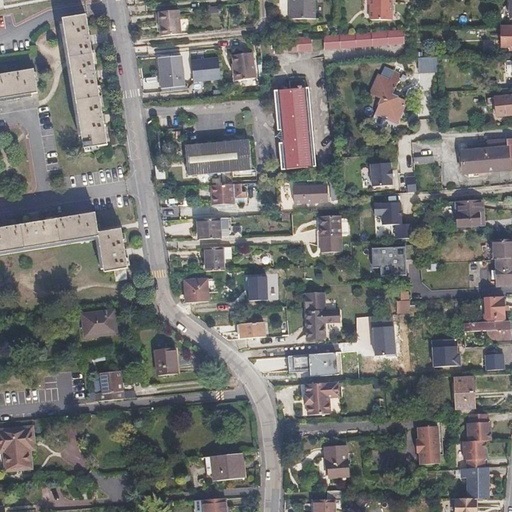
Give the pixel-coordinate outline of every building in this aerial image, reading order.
[(317,1),(316,0),(286,0),(287,19),(290,19),(315,18),(314,1),(317,1)] [(390,19),(389,0),(363,0),(364,4),(369,3),(369,20),(390,19)] [(181,34),(179,10),(158,12),(160,36),(181,34)] [(110,143),(103,95),(96,51),(89,14),(66,18),(85,136),(87,152),(93,151),(92,147),(110,143)] [(511,24),(500,25),(500,47),(509,47),(509,50),(511,50),(511,24)] [(363,46),(404,43),(403,29),(321,37),(322,50),(363,46)] [(310,51),(309,37),(271,40),(272,54),(310,51)] [(255,77),(251,51),(232,54),(234,68),(232,68),(234,80),(255,77)] [(183,85),(179,55),(157,57),(161,88),(183,85)] [(436,56),(417,57),(417,73),(437,72),(436,56)] [(220,80),(218,57),(191,60),(193,82),(220,80)] [(0,74),(0,98),(40,92),(36,69),(0,74)] [(397,121),(407,100),(393,93),(402,73),(395,70),(391,78),(380,73),(371,92),(382,97),(376,112),(397,121)] [(497,87),(497,80),(497,74),(486,74),(486,80),(485,80),(484,87),(497,87)] [(312,164),(304,78),(288,80),(289,90),(274,91),(277,131),(281,131),(275,135),(275,137),(280,141),(280,143),(279,143),(281,168),(285,167),(312,164)] [(511,113),(511,94),(497,94),(497,114),(511,113)] [(511,168),(511,138),(488,140),(489,151),(462,153),(463,171),(487,170),(511,168)] [(250,170),(248,140),(184,145),(187,174),(250,170)] [(412,156),(412,164),(432,163),(432,155),(412,156)] [(392,177),(392,167),(390,167),(390,161),(370,162),(371,185),(391,184),(391,177),(392,177)] [(164,177),(163,165),(155,166),(156,177),(164,177)] [(415,189),(414,174),(406,174),(407,190),(415,189)] [(232,203),(232,201),(247,200),(247,191),(242,192),(241,183),(211,184),(212,204),(232,203)] [(326,200),(325,185),(291,187),(293,202),(326,200)] [(483,223),(483,217),(481,198),(455,200),(456,225),(483,223)] [(402,223),(400,202),(373,205),(374,217),(380,216),(381,225),(402,223)] [(100,228),(100,227),(97,214),(69,218),(11,227),(0,229),(0,253),(102,237),(107,269),(117,267),(119,279),(129,276),(127,266),(130,265),(123,224),(102,229),(100,228)] [(343,242),(343,236),(352,235),(351,218),(342,218),(342,215),(322,216),(323,237),(325,237),(326,243),(343,242)] [(198,239),(219,238),(229,237),(228,218),(218,218),(197,220),(198,239)] [(511,257),(511,240),(494,241),(495,259),(496,259),(511,257)] [(344,252),(343,242),(326,243),(326,253),(344,252)] [(371,276),(379,275),(389,275),(389,273),(392,273),(392,275),(405,275),(405,259),(413,259),(413,244),(404,244),(404,247),(371,247),(371,276)] [(230,259),(230,247),(222,248),(204,249),(205,273),(223,272),(222,260),(230,259)] [(511,257),(496,259),(496,270),(493,270),(492,271),(492,278),(493,279),(497,279),(497,286),(511,284),(511,278),(511,277),(511,257)] [(246,300),(267,300),(267,279),(245,279),(246,300)] [(208,302),(206,280),(184,281),(185,303),(208,302)] [(409,310),(409,300),(408,290),(396,291),(397,314),(410,313),(409,310)] [(324,306),(323,294),(305,296),(306,307),(324,306)] [(503,297),(499,298),(499,299),(500,317),(494,317),(494,320),(495,321),(504,321),(503,309),(503,305),(505,304),(505,300),(503,298),(503,297)] [(484,299),(484,298),(476,299),(476,316),(483,316),(483,320),(494,320),(494,317),(485,318),(484,299)] [(499,299),(499,298),(484,298),(484,299),(485,318),(494,317),(500,317),(499,299)] [(326,323),(326,319),(339,318),(338,311),(324,312),(324,306),(306,307),(306,313),(306,314),(307,341),(324,340),(324,323),(326,323)] [(87,337),(114,334),(118,333),(116,312),(85,315),(87,337)] [(510,338),(509,320),(504,321),(495,321),(463,323),(463,332),(490,331),(489,333),(491,336),(495,339),(510,338)] [(265,339),(264,323),(240,325),(241,341),(265,339)] [(473,346),(472,333),(463,333),(464,347),(473,346)] [(177,373),(175,349),(156,351),(158,375),(177,373)] [(102,363),(102,367),(103,384),(99,385),(100,401),(125,399),(121,361),(102,363)] [(302,385),(303,401),(303,406),(310,405),(310,416),(329,414),(328,396),(338,395),(337,382),(302,385)] [(475,414),(473,383),(455,384),(457,415),(470,414),(475,414)] [(94,393),(86,393),(86,402),(95,401),(94,393)] [(490,427),(490,422),(488,422),(487,413),(475,414),(470,414),(471,423),(468,423),(469,441),(464,441),(465,460),(468,460),(468,469),(485,467),(485,458),(487,458),(486,440),(491,440),(490,427)] [(424,424),(424,428),(418,428),(418,440),(416,441),(416,453),(419,453),(419,465),(439,464),(439,455),(442,455),(441,423),(424,424)] [(35,441),(35,440),(34,426),(0,429),(0,444),(1,451),(6,450),(8,470),(33,466),(30,441),(35,441)] [(348,476),(347,447),(326,448),(326,458),(329,458),(329,476),(348,476)] [(245,477),(243,452),(212,455),(214,473),(217,473),(218,480),(245,477)] [(488,467),(485,467),(468,469),(464,469),(464,477),(469,477),(469,498),(476,498),(488,498),(488,467)] [(343,500),(343,492),(328,492),(328,501),(335,500),(343,500)] [(231,511),(230,496),(205,498),(206,511),(231,511)] [(476,511),(476,498),(469,498),(457,499),(456,511),(476,511)] [(335,511),(335,500),(328,501),(315,501),(314,511),(335,511)]
